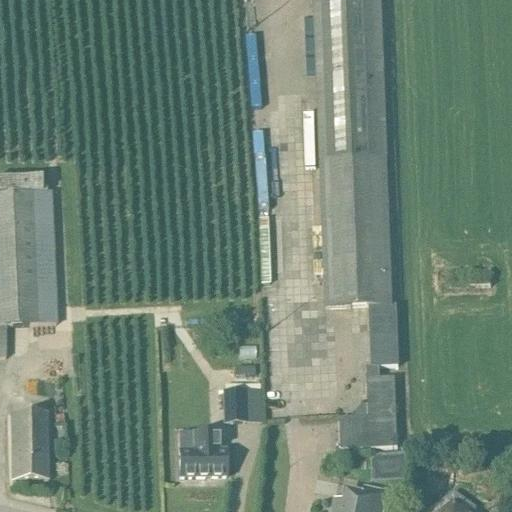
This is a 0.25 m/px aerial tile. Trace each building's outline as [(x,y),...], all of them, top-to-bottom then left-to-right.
[(314,4),(320,161),(386,160),(381,1),(314,4)] [(274,160),(261,160),(261,198),(275,198),(274,160)] [(372,369),(379,369),(379,370),(398,369),(396,308),(392,308),(386,161),(386,160),(320,161),(320,164),(325,312),(370,311),(372,369)] [(0,197),(0,362),(5,362),(6,330),(38,329),(33,195),(0,197)] [(366,369),(367,407),(361,408),(355,415),(355,420),(339,421),(340,452),(397,450),(395,381),(380,381),(379,370),(379,369),(372,369),(366,369)] [(245,426),(245,394),(244,387),(223,388),(224,427),(245,426)] [(46,416),(10,417),(11,485),(48,485),(46,416)] [(226,480),(225,454),(218,454),(218,436),(193,436),(194,454),(178,455),(179,481),(226,480)] [(332,511),(383,511),(387,494),(364,490),(360,507),(335,502),(332,511)]
